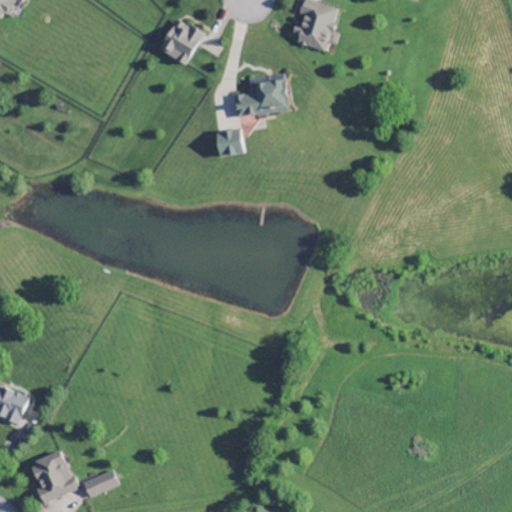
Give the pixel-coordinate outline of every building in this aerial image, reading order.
[(22,0),(0,0),(0,21),(3,22),(12,1),(20,5),(22,0)] [(338,11),(303,0),(299,16),(304,17),(300,29),(294,27),(291,36),(297,38),(295,45),(324,53),(327,44),(334,47),(338,36),(331,34),(338,11)] [(202,35),(174,21),(158,53),(186,67),(202,35)] [(237,121),(288,112),(282,76),(248,82),(250,96),(233,98),(237,121)] [(218,159),(242,155),(238,131),(214,135),(218,159)] [(0,418),(17,426),(28,400),(0,388),(0,418)] [(30,466),(39,490),(36,492),(42,506),(77,492),(61,454),(30,466)] [(89,501),(119,488),(113,473),(83,486),(89,501)]
